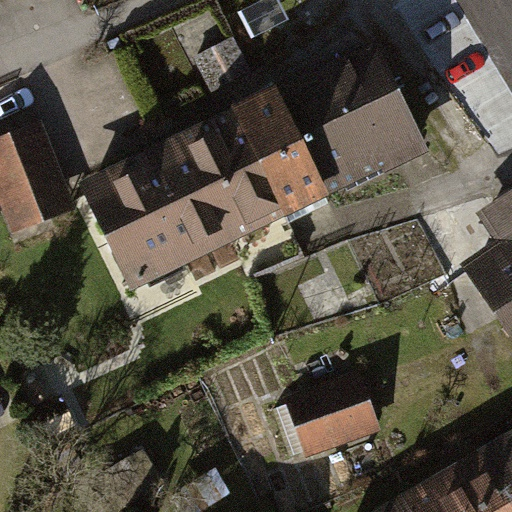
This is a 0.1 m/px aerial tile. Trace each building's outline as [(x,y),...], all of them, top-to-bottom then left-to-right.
[(376,47),(282,91),(331,196),(426,151),(376,47)] [(282,91),(234,114),(283,218),(331,196),(282,91)] [(85,184),(134,288),(283,218),(234,114),(85,184)] [(48,134),(0,150),(0,187),(17,238),(77,218),(48,134)] [(511,194),(485,212),(503,241),(468,263),(511,331),(511,194)] [(357,372),(280,402),(306,467),(383,436),(357,372)] [(511,441),(484,458),(511,505),(511,441)] [(511,511),(511,505),(484,458),(407,502),(413,511),(511,511)] [(389,511),(413,511),(407,502),(389,511)]
